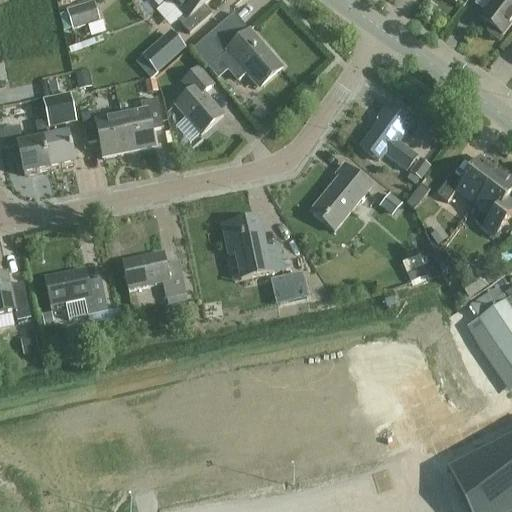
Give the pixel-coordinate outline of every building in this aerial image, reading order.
[(190,36),(213,17),(204,7),(212,0),(171,0),(171,1),(185,17),(179,23),(190,36)] [(511,0),(495,0),(480,20),(491,28),(487,33),(499,43),(503,38),(511,26),(511,0)] [(67,12),(73,32),(100,24),(94,4),(67,12)] [(154,14),(146,5),(140,10),(148,19),(154,14)] [(233,47),(218,30),(193,51),(219,81),(229,72),(238,84),(247,76),(258,88),(281,68),(250,32),(233,47)] [(143,58),(158,76),(187,50),(172,33),(143,58)] [(176,107),(202,137),(224,118),(205,95),(214,87),(199,70),(184,84),(192,93),(176,107)] [(76,75),(79,92),(92,89),(89,73),(76,75)] [(55,82),(48,83),(49,93),(57,91),(55,82)] [(142,87),(144,99),(155,96),(153,85),(142,87)] [(77,124),(71,95),(34,103),(38,123),(48,121),(50,130),(77,124)] [(130,155),(156,150),(152,133),(164,130),(158,101),(141,105),(143,113),(122,117),(130,155)] [(414,125),(388,107),(377,122),(381,125),(363,151),(379,163),(384,156),(408,173),(418,159),(399,145),(414,125)] [(251,117),(260,127),(270,118),(264,112),(257,112),(251,117)] [(130,155),(122,117),(101,121),(99,113),(82,117),(88,146),(100,143),(104,161),(130,155)] [(44,142),(50,172),(75,167),(69,136),(49,140),(45,123),(36,125),(40,142),(44,142)] [(44,142),(40,142),(24,146),(21,128),(0,132),(0,133),(4,151),(18,148),(25,178),(50,172),(44,142)] [(475,207),(499,174),(481,160),(464,184),(453,176),(438,197),(448,205),(457,194),(475,207)] [(431,169),(420,161),(410,174),(421,182),(431,169)] [(372,189),(346,167),(337,177),(340,180),(311,215),(335,234),(372,189)] [(494,239),(510,219),(500,211),(511,194),(511,183),(499,174),(475,207),(484,214),(476,225),(494,239)] [(380,210),(392,220),(403,206),(391,196),(380,210)] [(267,252),(260,220),(223,228),(229,257),(236,256),(242,282),(284,273),(279,249),(267,252)] [(431,238),(438,248),(449,240),(442,230),(431,238)] [(167,267),(165,255),(123,264),(129,293),(164,285),(167,301),(186,297),(179,264),(167,267)] [(440,277),(431,255),(404,267),(413,289),(440,277)] [(89,283),(87,272),(45,281),(52,315),(53,315),(51,309),(86,302),(91,328),(119,322),(117,312),(109,314),(102,281),(89,283)] [(24,285),(12,288),(9,274),(0,276),(0,319),(17,316),(18,323),(32,320),(24,285)] [(309,300),(304,276),(288,279),(293,304),(309,300)] [(493,298),(473,311),(480,322),(479,322),(511,370),(511,291),(509,294),(511,297),(511,299),(500,308),(493,298)] [(394,300),(385,302),(387,309),(396,307),(394,300)] [(164,310),(168,326),(200,320),(197,304),(164,310)] [(55,327),(52,315),(44,317),(47,329),(55,327)] [(40,354),(36,337),(21,340),(25,357),(40,354)] [(483,473),(466,481),(480,511),(511,511),(511,439),(475,457),(483,473)]
